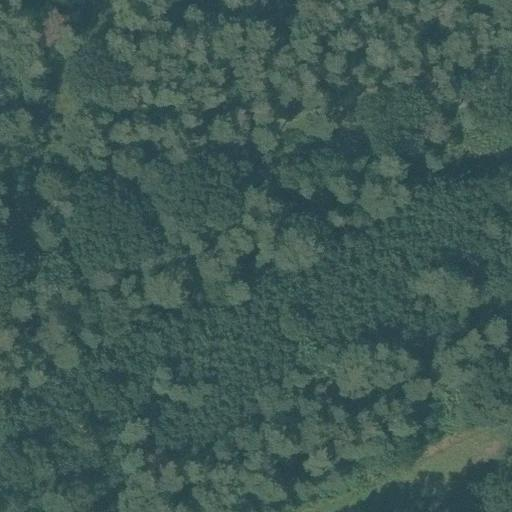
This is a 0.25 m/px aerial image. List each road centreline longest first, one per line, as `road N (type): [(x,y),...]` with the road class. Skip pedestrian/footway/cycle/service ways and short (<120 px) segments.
road 1 (track): [(0,262),(511,67)]
road 2 (track): [(511,25),(305,90),(8,208)]
road 3 (track): [(8,208),(98,0)]
